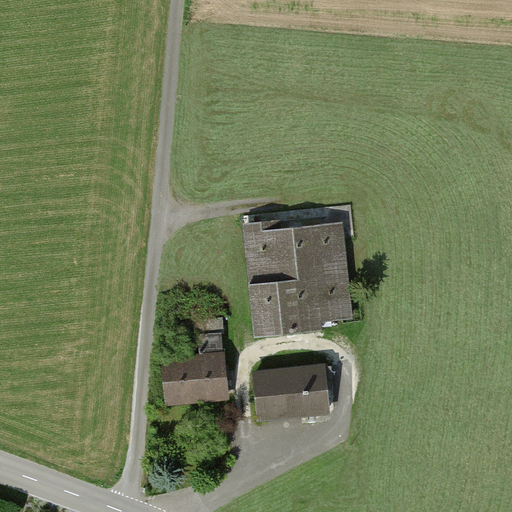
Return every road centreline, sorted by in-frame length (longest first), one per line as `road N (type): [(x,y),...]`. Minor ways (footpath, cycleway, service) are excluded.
road 1 (track): [(182,0),(132,511)]
road 2 (tertiary): [(122,511),(0,466)]
